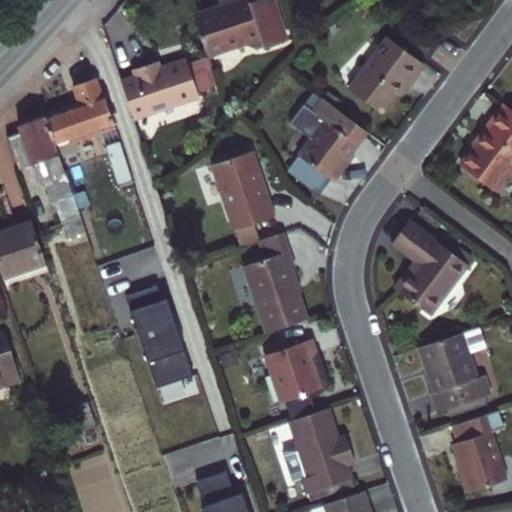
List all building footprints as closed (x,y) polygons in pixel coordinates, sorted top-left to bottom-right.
[(196,49),(247,30),(236,0),(195,0),(180,6),(196,49)] [(244,0),(252,21),(280,11),(276,0),(244,0)] [(399,88),(405,92),(426,60),(386,32),(348,88),(383,112),(399,88)] [(125,74),(139,113),(205,90),(191,49),(161,60),(158,51),(134,59),(138,69),(125,74)] [(42,149),(105,125),(94,95),(89,97),(82,78),(63,86),(70,104),(30,118),(42,149)] [(330,179),(370,127),(317,87),(306,102),(318,111),(290,148),(330,179)] [(454,167),(493,195),(511,168),(511,115),(499,106),(454,167)] [(58,194),(42,149),(30,118),(4,127),(7,136),(0,138),(0,169),(1,171),(31,159),(37,175),(43,173),(45,179),(33,183),(40,200),(58,194)] [(253,221),(274,214),(252,148),(212,161),(238,242),(258,236),(253,221)] [(400,285),(430,309),(467,261),(408,215),(391,237),(420,259),(400,285)] [(0,262),(2,269),(42,255),(29,220),(0,230),(0,262)] [(265,334),(306,320),(290,272),(299,270),(285,230),(264,237),(272,261),(243,270),(265,334)] [(149,300),(143,285),(112,296),(154,415),(190,402),(163,325),(153,298),(149,300)] [(481,372),(474,374),(467,351),(460,330),(416,344),(431,389),(427,390),(434,410),(487,393),(481,372)] [(282,398),(322,385),(311,354),(317,352),(311,334),(266,348),(282,398)] [(81,426),(95,422),(88,401),(74,405),(81,426)] [(340,442),(327,403),(287,416),(306,471),(299,473),(306,494),(351,479),(345,461),(356,457),(350,439),(340,442)] [(470,491),(508,478),(485,411),(453,421),(459,437),(453,439),(470,491)] [(228,490),(220,468),(201,475),(190,479),(196,495),(200,506),(196,507),(197,511),(243,511),(235,488),(228,490)] [(327,511),(370,511),(363,488),(323,501),(327,511)]
